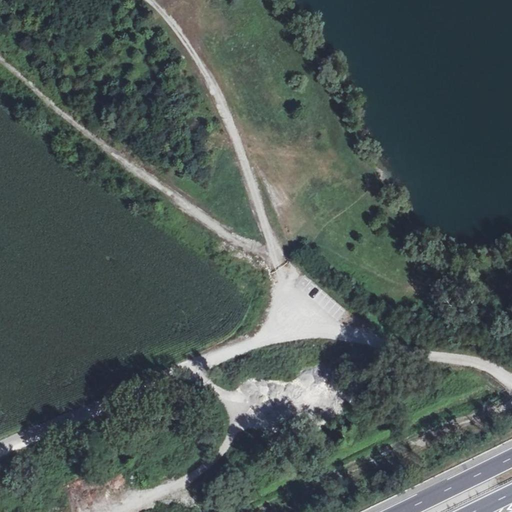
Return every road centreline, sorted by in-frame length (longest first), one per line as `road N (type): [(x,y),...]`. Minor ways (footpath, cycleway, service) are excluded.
road 1 (track): [(0,447),(293,323),(337,325),(511,377)]
road 2 (track): [(0,60),(142,180),(282,267),(293,323)]
road 3 (motorway): [(511,456),(398,511)]
